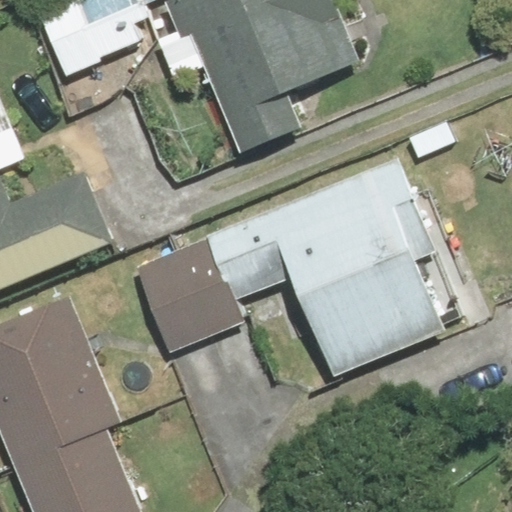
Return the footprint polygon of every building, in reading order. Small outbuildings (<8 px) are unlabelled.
[(46,0),(78,74),(115,59),(112,53),(153,36),(148,26),(167,18),(159,0),(46,0)] [(353,0),(180,0),(190,27),(170,35),(185,75),(218,62),(253,154),(323,127),(308,88),(377,61),(353,0)] [(3,67),(0,68),(0,286),(129,235),(101,166),(24,197),(10,164),(38,154),(3,67)] [(415,155),(149,263),(185,351),(258,322),(249,299),(307,275),(347,372),(463,325),(460,318),(489,307),(452,217),(442,221),(415,155)] [(82,285),(0,318),(0,401),(46,511),(154,511),(119,427),(139,419),(82,285)]
